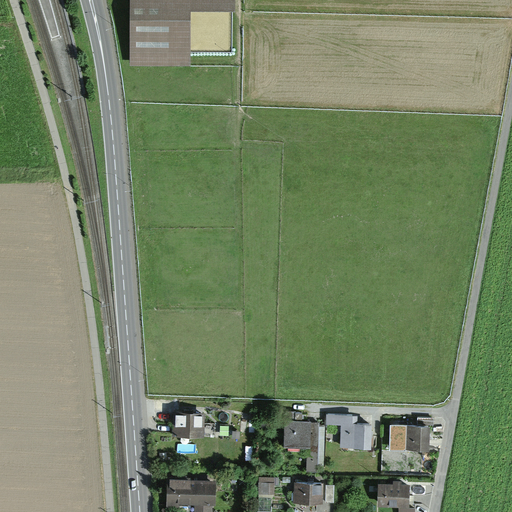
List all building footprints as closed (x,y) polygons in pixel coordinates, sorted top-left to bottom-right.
[(233,0),(130,0),(130,67),(193,68),(194,12),(234,13),(233,0)] [(202,416),(175,414),(173,433),(201,435),(202,416)] [(310,444),(310,423),(287,423),(286,443),(310,444)] [(319,470),(319,463),(326,463),(327,425),(312,425),(310,470),(319,470)] [(370,446),(370,426),(344,426),(344,445),(370,446)] [(427,448),(428,429),(407,428),(407,447),(427,448)] [(261,495),(276,495),(276,476),(261,476),(261,495)] [(215,484),(169,481),(168,502),(214,504),(215,484)] [(320,502),(321,485),(295,484),(294,501),(320,502)] [(408,505),(409,488),(381,486),(380,504),(408,505)]
